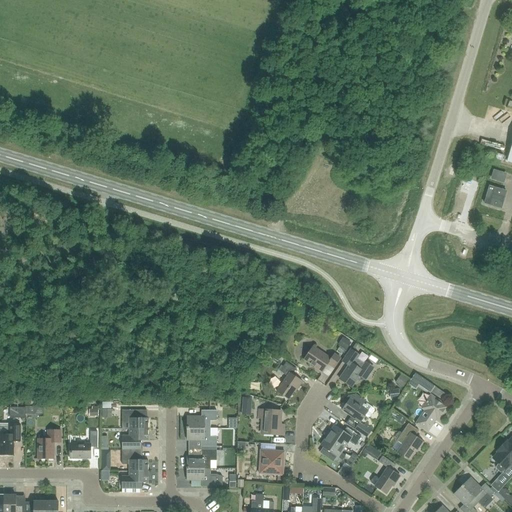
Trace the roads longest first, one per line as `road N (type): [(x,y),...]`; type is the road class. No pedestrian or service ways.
road 1 (secondary): [(397,275),(0,155)]
road 2 (unclassified): [(421,220),(487,0)]
road 3 (residential): [(170,501),(93,501),(91,474),(0,474)]
road 4 (residential): [(384,511),(320,469),(300,466),(303,413),(320,387)]
road 5 (residential): [(400,511),(486,386)]
road 6 (residential): [(486,386),(408,353),(393,328),(395,302)]
